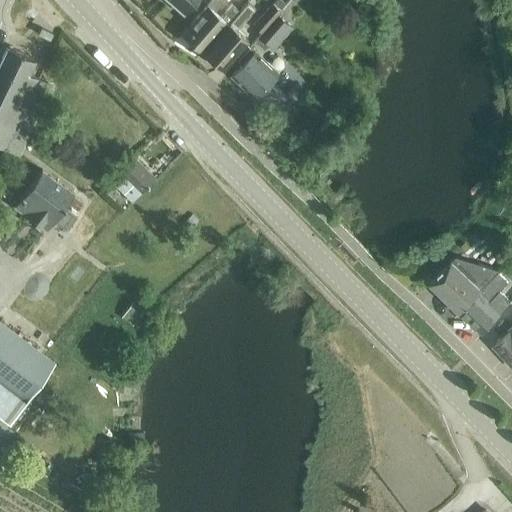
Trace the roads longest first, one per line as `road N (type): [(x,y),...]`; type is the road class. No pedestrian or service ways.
road 1 (secondary): [(511,453),(138,71)]
road 2 (residential): [(171,70),(511,398)]
